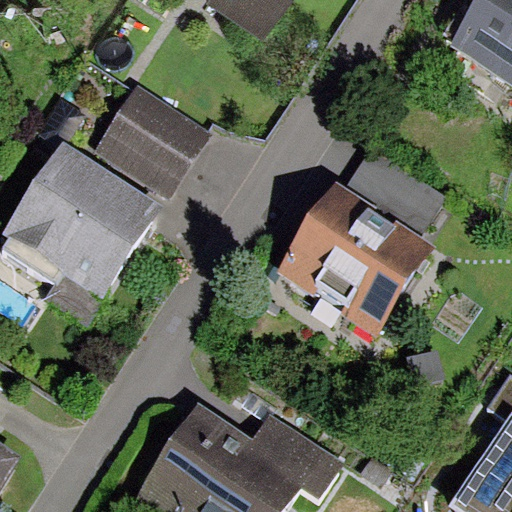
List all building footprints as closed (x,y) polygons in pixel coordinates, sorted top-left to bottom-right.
[(293,0),(226,0),(273,30),(293,0)] [(511,1),(510,0),(502,0),(460,66),(511,99),(511,1)] [(205,142),(141,103),(106,158),(169,198),(205,142)] [(62,166),(13,248),(101,301),(150,219),(62,166)] [(330,211),(280,292),(386,358),(437,278),(330,211)] [(511,511),(511,391),(510,390),(488,422),(511,438),(511,439),(460,511),(511,511)] [(197,435),(149,511),(301,511),(324,476),(272,444),(255,471),(197,435)] [(0,475),(0,502),(12,484),(0,475)]
